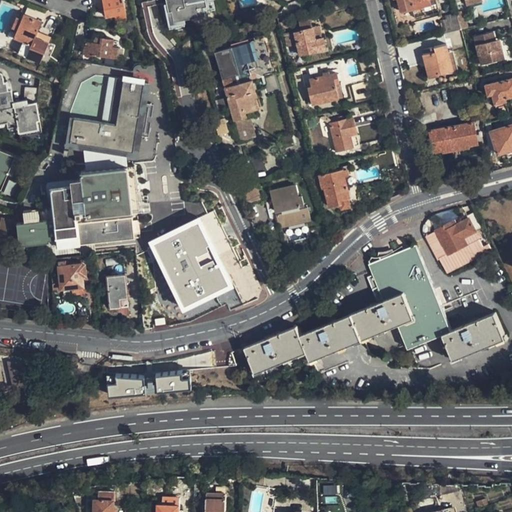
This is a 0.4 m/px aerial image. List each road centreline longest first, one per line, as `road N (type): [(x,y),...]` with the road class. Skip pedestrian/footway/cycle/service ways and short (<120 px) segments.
road 1 (trunk): [(501,416),(197,421),(94,431),(0,452)]
road 2 (trunk): [(0,479),(202,448),(430,454)]
road 3 (tertiary): [(0,329),(140,342),(222,327),(281,304)]
road 4 (residential): [(371,0),(420,196)]
road 5 (unknown): [(511,355),(392,386),(358,385),(346,371)]
road 6 (residential): [(281,304),(204,147)]
road 7 (unknown): [(424,206),(419,222),(436,274),(484,287),(511,327)]
